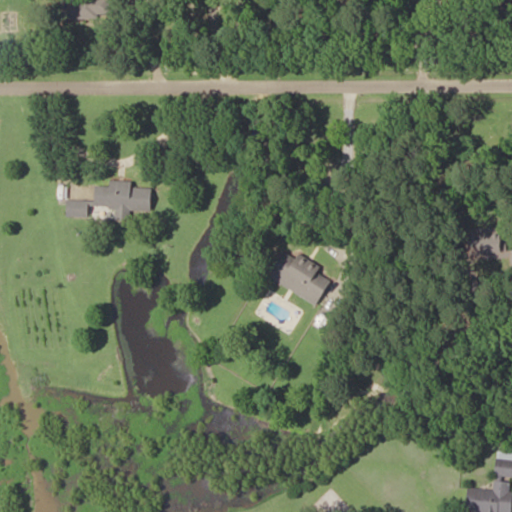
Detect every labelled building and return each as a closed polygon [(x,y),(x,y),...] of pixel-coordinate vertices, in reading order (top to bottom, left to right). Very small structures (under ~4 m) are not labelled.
[(112,0),(63,0),(64,19),(112,18),(112,0)] [(70,200),(69,217),(92,218),(92,209),(118,210),(117,220),(133,220),(133,210),(154,211),(155,188),(133,187),(133,181),(111,180),(111,186),(98,185),(97,201),(70,200)] [(472,230),(474,260),(508,258),(507,228),(472,230)] [(324,270),(287,248),(270,277),(319,306),(333,281),(321,274),(324,270)] [(511,459),(497,459),(497,479),(511,478),(511,459)] [(511,511),(511,481),(495,481),(495,489),(469,488),(468,511),(511,511)]
